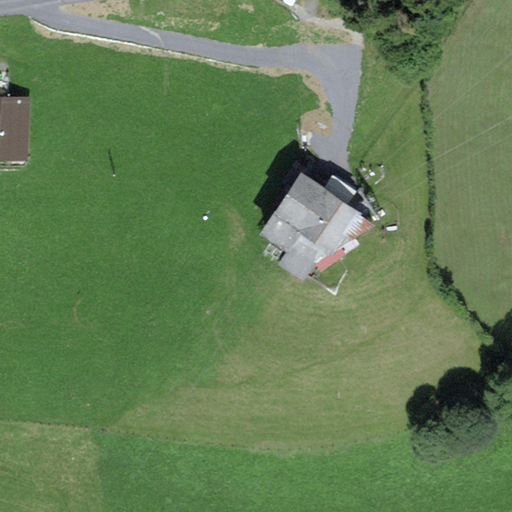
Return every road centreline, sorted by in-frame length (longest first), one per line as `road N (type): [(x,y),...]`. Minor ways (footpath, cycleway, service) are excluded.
road 1 (track): [(463,0),(356,156),(335,162)]
road 2 (track): [(284,0),(308,19),(354,35),(349,57),(333,71)]
